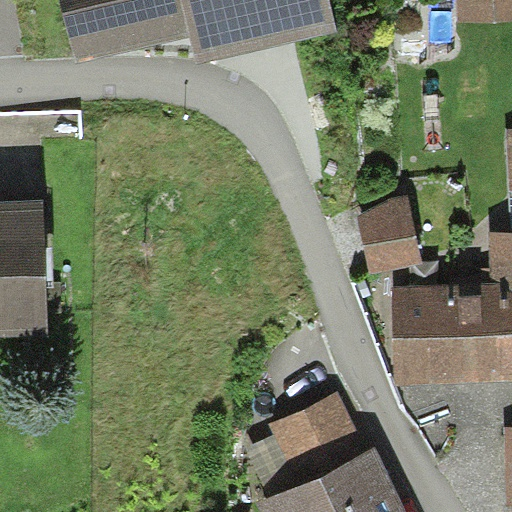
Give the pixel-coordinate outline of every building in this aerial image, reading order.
[(63,0),(79,69),(191,42),(197,68),(338,35),(329,0),(63,0)] [(511,0),(460,0),(462,23),(511,20),(511,0)] [(173,178),(133,177),(130,340),(208,342),(211,179),(173,178)] [(413,203),(358,212),(369,275),(423,266),(413,203)] [(0,206),(0,343),(49,342),(46,205),(0,206)] [(497,289),(393,294),(397,390),(511,385),(511,238),(495,239),(497,289)] [(250,442),(268,482),(259,486),(270,511),(419,511),(379,426),(361,434),(338,386),(277,415),(282,427),(250,442)]
